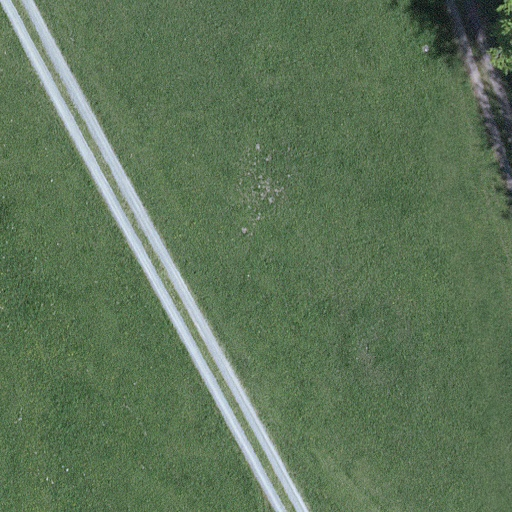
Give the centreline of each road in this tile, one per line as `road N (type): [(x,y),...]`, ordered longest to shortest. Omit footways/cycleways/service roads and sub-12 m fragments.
road 1 (track): [(30,0),(308,511)]
road 2 (track): [(511,139),(469,0)]
